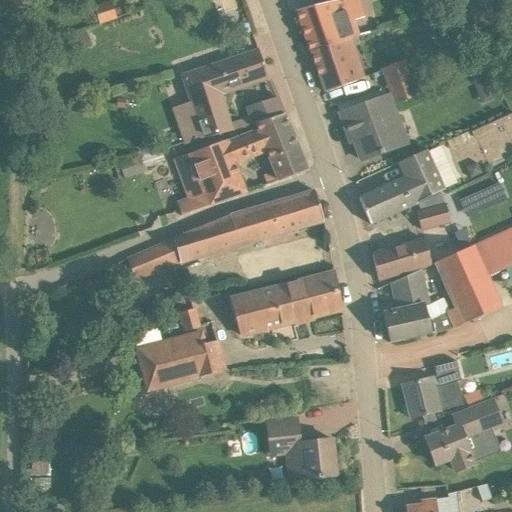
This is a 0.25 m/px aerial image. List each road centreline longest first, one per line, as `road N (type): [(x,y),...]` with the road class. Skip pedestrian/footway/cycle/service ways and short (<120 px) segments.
road 1 (residential): [(8,511),(20,285),(330,174)]
road 2 (unclassified): [(378,511),(368,363),(330,174)]
road 3 (unclassified): [(330,174),(268,0)]
